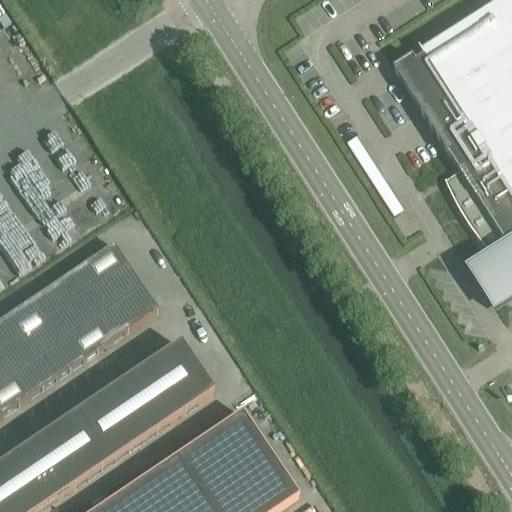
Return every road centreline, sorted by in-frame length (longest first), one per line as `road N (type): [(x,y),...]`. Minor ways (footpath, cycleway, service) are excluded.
road 1 (tertiary): [(511,480),(207,5)]
road 2 (unknown): [(0,317),(119,243),(176,327)]
